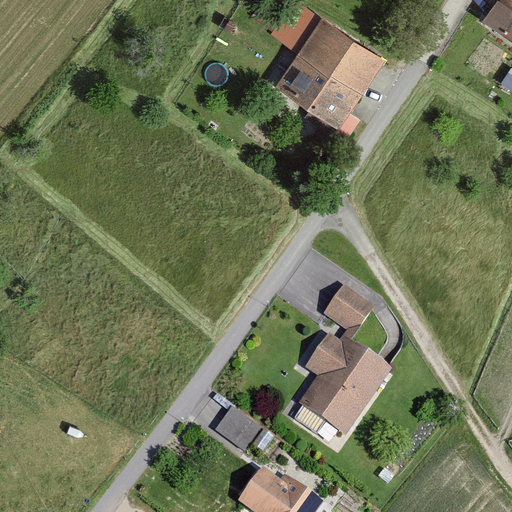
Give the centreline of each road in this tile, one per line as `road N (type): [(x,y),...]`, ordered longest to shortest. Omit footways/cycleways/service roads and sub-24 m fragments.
road 1 (residential): [(458,0),(332,196),(100,511)]
road 2 (track): [(332,196),(511,471)]
